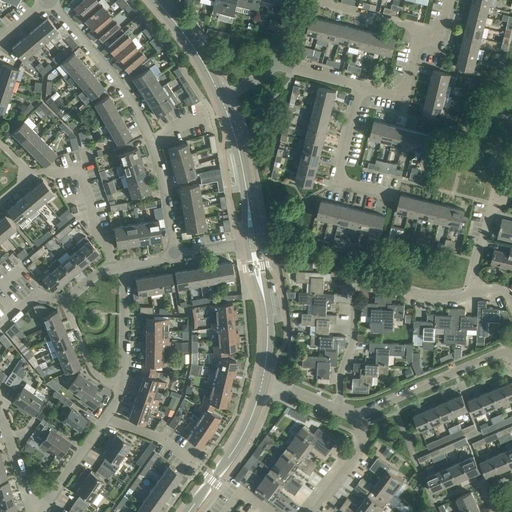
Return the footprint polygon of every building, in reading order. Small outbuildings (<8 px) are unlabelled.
[(73,16),(76,20),(98,2),(96,0),(82,0),(75,6),(79,11),(73,16)] [(115,0),(115,1),(122,9),(128,4),(124,0),(115,0)] [(214,0),(214,5),(211,14),(219,16),(218,17),(233,21),(237,5),(237,0),(214,0)] [(237,0),(237,5),(250,8),(249,11),(256,12),(258,0),(237,0)] [(368,9),(375,11),(378,0),(376,0),(370,0),(370,4),(368,9)] [(86,18),(90,23),(105,10),(98,2),(76,20),(79,24),(86,18)] [(472,2),(469,13),(487,17),(489,7),(472,2)] [(391,9),(390,14),(396,16),(400,17),(403,6),(392,4),(391,9)] [(87,33),(91,37),(112,18),(105,10),(90,23),(93,27),(87,33)] [(469,13),(467,24),(484,28),(487,17),(469,13)] [(307,34),(317,37),(322,19),(311,17),(307,34)] [(47,18),(38,25),(49,38),(50,38),(54,43),(63,36),(65,38),(64,39),(73,49),(78,44),(69,34),(61,25),(57,29),(47,18)] [(112,18),(91,37),(93,40),(100,35),(104,40),(119,26),(112,18)] [(317,37),(328,39),(332,22),(322,19),(317,37)] [(328,39),(338,42),(343,25),(332,22),(328,39)] [(467,24),(464,34),(481,38),(484,28),(467,24)] [(38,25),(30,33),(40,46),(49,38),(38,25)] [(338,42),(349,45),(353,27),(343,25),(338,42)] [(114,40),(102,50),(105,54),(111,49),(115,54),(135,37),(136,36),(129,27),(124,31),(123,32),(114,40)] [(349,45),(360,47),(364,30),(353,27),(349,45)] [(122,29),(112,37),(114,40),(123,32),(124,31),(122,29)] [(360,47),(370,50),(375,32),(364,30),(360,47)] [(217,31),(216,37),(228,40),(229,34),(217,31)] [(370,50),(381,53),(385,35),(375,32),(370,50)] [(30,33),(21,40),(31,53),(40,46),(30,33)] [(464,34),(461,44),(479,49),(481,38),(464,34)] [(150,39),(154,44),(159,40),(155,35),(150,39)] [(385,35),(381,53),(391,55),(396,38),(385,35)] [(119,58),(113,63),(116,68),(138,49),(142,45),(135,37),(115,54),(119,58)] [(31,53),(21,40),(12,48),(18,55),(23,60),(31,53)] [(461,44),(459,55),(476,59),(479,49),(461,44)] [(306,54),(305,59),(311,61),(314,51),(314,49),(309,48),(307,54),(306,54)] [(138,49),(116,68),(119,71),(126,66),(129,70),(145,57),(138,49)] [(64,56),(60,51),(52,59),(56,63),(64,56)] [(314,51),(311,61),(318,62),(320,53),(314,51)] [(61,63),(69,72),(82,61),(74,52),(61,63)] [(326,64),(332,66),(334,61),(333,60),(335,54),(329,53),(326,64)] [(474,70),(476,59),(459,55),(456,66),(459,67),(458,71),(476,75),(477,71),(474,70)] [(143,71),(132,78),(138,88),(155,76),(161,73),(155,64),(150,57),(140,65),(144,70),(143,71),(143,70),(142,70),(143,71)] [(348,64),(347,70),(354,71),(355,66),(356,62),(349,60),(348,64)] [(69,72),(76,80),(89,70),(82,61),(69,72)] [(3,63),(0,71),(0,75),(15,80),(18,69),(3,63)] [(173,71),(177,76),(182,73),(178,67),(173,71)] [(76,80),(84,89),(96,78),(89,70),(76,80)] [(430,81),(448,85),(453,87),(456,75),(433,70),(430,81)] [(182,73),(177,76),(183,86),(188,83),(182,73)] [(0,75),(0,87),(11,91),(15,80),(0,75)] [(138,88),(145,98),(162,86),(155,76),(138,88)] [(468,77),(466,83),(469,83),(468,90),(473,91),(476,81),(476,79),(468,77)] [(96,78),(84,89),(91,98),(104,87),(96,78)] [(430,81),(428,91),(445,96),(448,85),(430,81)] [(145,98),(151,107),(173,93),(167,83),(162,86),(145,98)] [(185,89),(194,103),(199,100),(190,86),(185,89)] [(0,87),(0,99),(7,102),(11,91),(0,87)] [(319,87),(316,98),(333,102),(336,91),(319,87)] [(428,91),(425,102),(443,106),(445,96),(428,91)] [(173,93),(151,107),(157,116),(174,105),(179,102),(173,93)] [(46,100),(49,104),(55,99),(51,95),(46,100)] [(94,104),(100,114),(114,105),(109,95),(94,104)] [(316,98),(313,108),(331,112),(333,102),(316,98)] [(57,113),(60,109),(64,106),(59,101),(53,108),(57,113)] [(443,106),(425,102),(423,113),(440,117),(443,106)] [(100,114),(106,124),(120,115),(114,105),(100,114)] [(313,108),(311,119),(328,123),(331,112),(313,108)] [(106,124),(111,134),(126,125),(120,115),(106,124)] [(311,119),(308,129),(326,133),(328,123),(311,119)] [(370,138),(380,141),(385,123),(374,120),(370,138)] [(12,132),(20,141),(32,129),(24,121),(12,132)] [(64,130),(67,127),(62,123),(59,125),(62,127),(58,131),(60,133),(64,130)] [(380,141),(391,143),(395,126),(385,123),(380,141)] [(126,125),(111,134),(117,144),(132,135),(126,125)] [(391,143),(402,146),(406,128),(395,126),(391,143)] [(402,146),(412,148),(417,131),(406,128),(402,146)] [(20,141),(28,149),(40,137),(32,129),(20,141)] [(308,129),(306,140),(323,144),(326,133),(308,129)] [(78,132),(80,141),(87,140),(84,131),(78,132)] [(412,148),(423,151),(427,134),(417,131),(412,148)] [(427,134),(423,151),(434,154),(438,136),(427,134)] [(28,149),(36,157),(48,145),(40,137),(28,149)] [(76,137),(69,139),(73,150),(79,148),(77,142),(76,137)] [(306,140),(303,150),(320,155),(323,144),(306,140)] [(168,148),(170,159),(190,153),(187,143),(168,148)] [(48,145),(36,157),(45,165),(57,154),(48,145)] [(119,159),(121,165),(140,158),(137,148),(125,152),(123,145),(112,150),(115,160),(119,159)] [(303,150),(300,161),(318,165),(320,155),(303,150)] [(170,159),(174,170),(193,165),(193,164),(199,162),(196,152),(190,153),(170,159)] [(121,165),(124,176),(144,169),(140,158),(121,165)] [(300,161),(298,171),(315,176),(318,165),(300,161)] [(386,166),(384,172),(395,174),(396,169),(398,163),(391,163),(387,162),(386,166)] [(193,165),(174,170),(177,181),(197,175),(193,165)] [(271,178),(276,179),(279,167),(274,165),(271,178)] [(416,180),(418,174),(419,169),(412,167),(409,178),(416,180)] [(198,173),(200,178),(210,176),(221,174),(220,168),(209,170),(198,173)] [(124,176),(128,187),(147,181),(144,169),(124,176)] [(315,176),(298,171),(295,182),(313,186),(315,176)] [(210,176),(200,178),(201,184),(211,182),(216,181),(218,192),(224,191),(221,174),(210,176)] [(102,183),(106,194),(111,193),(116,191),(112,179),(102,183)] [(43,180),(34,188),(45,200),(53,193),(43,180)] [(147,181),(128,187),(131,197),(151,191),(147,181)] [(179,187),(181,198),(201,194),(199,183),(179,187)] [(34,188),(25,195),(36,208),(37,207),(40,211),(48,205),(44,201),(45,200),(34,188)] [(181,198),(182,209),(202,206),(202,205),(209,204),(208,200),(202,201),(201,194),(181,198)] [(396,212),(407,214),(411,197),(401,194),(396,212)] [(25,195),(16,202),(27,215),(36,208),(25,195)] [(407,214),(418,217),(422,199),(411,197),(407,214)] [(418,217),(428,219),(433,202),(422,199),(418,217)] [(115,200),(109,202),(110,205),(111,211),(122,209),(120,203),(116,204),(115,200)] [(317,218),(328,220),(332,203),(321,200),(317,218)] [(27,215),(16,202),(7,210),(18,223),(27,215)] [(428,219),(439,222),(443,205),(433,202),(428,219)] [(328,220),(338,223),(342,205),(332,203),(328,220)] [(338,223),(349,225),(353,208),(342,205),(338,223)] [(443,205),(439,222),(450,225),(454,207),(443,205)] [(182,209),(184,221),(204,218),(202,206),(182,209)] [(450,225),(448,229),(459,232),(465,233),(469,217),(463,215),(465,210),(454,207),(450,225)] [(349,225),(359,228),(363,211),(353,208),(349,225)] [(359,228),(370,230),(374,213),(363,211),(359,228)] [(71,212),(61,220),(64,224),(68,220),(74,215),(71,212)] [(370,230),(368,236),(379,239),(381,233),(385,216),(374,213),(370,230)] [(5,215),(0,219),(0,227),(7,236),(16,228),(5,215)] [(204,218),(184,221),(186,232),(206,228),(204,218)] [(508,238),(511,239),(511,221),(503,219),(502,225),(501,225),(498,236),(508,238)] [(158,220),(147,221),(151,241),(162,240),(158,220)] [(147,221),(136,223),(139,243),(151,241),(147,221)] [(136,223),(124,225),(128,245),(139,243),(136,223)] [(69,224),(59,233),(63,237),(73,229),(69,224)] [(128,245),(124,225),(113,227),(117,247),(128,245)] [(401,240),(403,234),(404,228),(392,225),(389,237),(401,240)] [(417,238),(416,243),(422,245),(423,239),(424,239),(427,227),(422,226),(419,238),(417,238)] [(85,236),(76,244),(79,247),(90,260),(99,252),(89,239),(85,236)] [(50,240),(45,244),(49,249),(54,245),(50,240)] [(357,254),(363,256),(365,251),(366,247),(359,245),(357,254)] [(79,247),(70,255),(81,268),(90,260),(79,247)] [(24,248),(20,252),(24,257),(28,253),(24,248)] [(511,248),(510,254),(495,250),(491,266),(491,267),(492,264),(511,269),(511,268),(511,248)] [(39,249),(30,257),(34,262),(43,254),(39,249)] [(6,253),(0,257),(0,263),(0,264),(9,256),(6,253)] [(70,255),(61,263),(71,276),(81,268),(70,255)] [(52,271),(51,271),(62,283),(71,276),(61,263),(57,258),(48,266),(52,271)] [(231,261),(220,264),(223,280),(234,278),(231,261)] [(220,264),(208,266),(211,282),(223,280),(220,264)] [(208,266),(197,268),(200,284),(211,282),(208,266)] [(197,268),(186,270),(189,286),(200,284),(197,268)] [(189,286),(186,270),(174,272),(177,288),(189,286)] [(62,283),(51,271),(42,279),(43,279),(39,282),(45,288),(48,286),(53,291),(62,283)] [(311,283),(310,292),(323,293),(324,287),(328,287),(328,281),(331,281),(331,272),(296,271),(296,282),(311,283)] [(171,272),(159,274),(162,291),(174,289),(171,272)] [(159,274),(147,277),(150,293),(162,291),(159,274)] [(150,293),(147,277),(135,279),(137,288),(132,289),(134,299),(139,298),(138,295),(150,293)] [(314,304),(313,313),(326,314),(327,308),(331,309),(331,302),(334,302),(334,293),(323,293),(310,292),(300,292),(299,303),(314,304)] [(371,330),(382,331),(383,296),(375,295),(375,302),(362,302),(361,315),(371,315),(371,330)] [(383,296),(382,331),(393,331),(393,317),(404,317),(404,304),(391,303),(392,296),(383,296)] [(477,329),(476,335),(488,336),(488,321),(499,321),(499,324),(507,324),(507,322),(511,322),(511,319),(508,311),(499,310),(499,308),(486,308),(487,301),(478,300),(478,301),(477,316),(477,329)] [(216,310),(216,316),(236,314),(236,309),(233,309),(232,303),(210,305),(210,310),(216,310)] [(42,316),(47,328),(62,321),(57,310),(50,313),(50,312),(49,311),(49,310),(48,310),(48,309),(47,308),(46,307),(45,306),(44,305),(42,305),(40,304),(38,304),(37,304),(35,305),(34,305),(33,306),(36,315),(42,316)] [(195,307),(189,308),(191,319),(197,318),(195,307)] [(448,315),(435,314),(435,327),(445,328),(444,343),(455,343),(456,308),(449,308),(448,315)] [(465,309),(456,308),(455,343),(466,344),(467,329),(477,329),(477,316),(465,316),(465,309)] [(317,325),(316,335),(329,335),(330,323),(337,323),(337,315),(326,314),(313,313),(302,313),(302,324),(317,325)] [(211,322),(212,328),(234,326),(234,319),(237,319),(236,314),(216,316),(217,322),(211,322)] [(435,327),(435,314),(427,314),(427,321),(414,320),(413,333),(423,333),(423,349),(434,349),(435,327)] [(197,318),(191,319),(191,327),(197,327),(197,320),(201,320),(201,317),(197,318)] [(143,325),(143,330),(163,330),(168,330),(169,318),(146,318),(146,325),(143,325)] [(51,339),(67,332),(62,321),(47,328),(49,334),(44,336),(46,341),(51,339)] [(218,332),(219,339),(238,337),(238,332),(235,332),(234,326),(212,328),(212,333),(218,332)] [(146,335),(146,341),(169,342),(169,336),(163,336),(163,330),(143,330),(143,335),(146,335)] [(51,339),(56,350),(71,344),(67,332),(51,339)] [(0,336),(0,340),(6,348),(11,344),(3,334),(0,336)] [(11,338),(19,348),(24,344),(16,334),(11,338)] [(326,347),(325,356),(338,357),(338,351),(343,351),(343,345),(346,345),(346,336),(329,335),(316,335),(311,334),(311,346),(326,347)] [(207,353),(214,354),(227,354),(226,350),(237,349),(236,342),(239,342),(238,337),(219,339),(219,345),(213,345),(214,349),(207,349),(207,353)] [(143,348),(143,353),(163,353),(163,347),(169,347),(169,342),(146,341),(146,348),(143,348)] [(182,342),(175,342),(176,352),(182,352),(188,351),(188,341),(182,341),(182,342)] [(376,351),(376,363),(389,364),(389,354),(404,355),(405,344),(380,343),(370,342),(369,351),(376,351)] [(19,348),(25,355),(30,351),(27,347),(24,344),(19,348)] [(56,350),(60,361),(76,355),(71,344),(56,350)] [(30,351),(25,355),(31,363),(36,359),(33,355),(30,351)] [(143,353),(142,369),(156,371),(156,365),(169,365),(169,359),(163,359),(163,353),(143,353)] [(213,357),(212,361),(218,362),(216,369),(236,373),(237,368),(234,368),(236,361),(226,358),(227,354),(214,354),(213,357)] [(76,355),(60,361),(65,373),(81,366),(76,355)] [(338,357),(325,356),(303,355),(302,366),(317,367),(317,377),(330,378),(331,365),(338,365),(338,357)] [(31,363),(38,371),(42,369),(38,364),(36,359),(31,363)] [(353,377),(352,389),(367,389),(368,384),(373,385),(373,375),(389,376),(389,364),(354,363),(354,371),(360,371),(360,377),(353,377)] [(419,363),(413,366),(417,375),(423,372),(419,363)] [(142,369),(137,384),(157,391),(159,385),(164,387),(166,382),(154,377),(156,371),(142,369)] [(210,373),(209,378),(230,383),(232,377),(235,378),(236,373),(216,369),(215,374),(210,373)] [(4,382),(9,385),(17,375),(12,371),(4,382)] [(80,399),(86,402),(94,408),(101,397),(93,392),(96,389),(86,382),(87,380),(78,374),(72,382),(69,387),(82,396),(80,399)] [(17,375),(9,385),(14,389),(22,378),(17,375)] [(52,378),(45,383),(51,387),(55,381),(52,378)] [(213,384),(211,390),(231,395),(232,390),(229,390),(230,383),(209,378),(207,383),(213,384)] [(17,407),(21,410),(33,393),(32,393),(35,388),(27,382),(23,387),(23,386),(13,400),(19,404),(17,407)] [(138,390),(136,396),(157,404),(162,393),(157,391),(137,384),(135,389),(138,390)] [(504,385),(492,390),(498,405),(510,400),(504,385)] [(53,393),(53,395),(54,397),(56,398),(58,399),(61,394),(56,390),(54,391),(53,393)] [(205,396),(203,403),(214,408),(215,404),(225,406),(227,399),(230,400),(231,395),(211,390),(210,397),(205,396)] [(492,390),(480,395),(487,410),(498,405),(492,390)] [(33,393),(21,410),(25,413),(27,410),(33,414),(42,400),(33,393)] [(58,399),(64,403),(61,407),(68,412),(63,419),(70,424),(78,430),(86,419),(78,413),(71,408),(69,406),(73,401),(62,393),(61,394),(58,399)] [(461,395),(450,400),(456,414),(468,409),(461,395)] [(487,410),(480,395),(468,400),(475,415),(487,410)] [(131,401),(129,406),(149,413),(151,407),(156,408),(157,404),(136,396),(134,402),(131,401)] [(169,403),(167,407),(172,409),(175,410),(176,406),(179,400),(171,396),(169,403)] [(450,400),(438,405),(444,420),(456,414),(450,400)] [(203,413),(199,418),(216,429),(219,425),(216,423),(220,417),(211,412),(214,408),(203,403),(199,410),(203,413)] [(36,416),(41,420),(50,408),(45,404),(36,416)] [(438,405),(426,410),(432,425),(444,420),(438,405)] [(149,413),(129,406),(128,411),(131,412),(128,418),(145,424),(149,413)] [(167,407),(164,413),(171,415),(175,410),(172,409),(167,407)] [(291,408),(288,414),(294,417),(297,410),(291,408)] [(432,425),(426,410),(414,415),(420,430),(432,425)] [(180,419),(175,416),(175,415),(174,417),(168,425),(173,428),(179,420),(180,419)] [(43,418),(40,422),(44,425),(40,430),(41,431),(41,430),(47,434),(41,443),(56,454),(60,457),(70,443),(56,433),(59,428),(47,421),(43,418)] [(155,428),(160,431),(166,422),(161,418),(155,428)] [(191,420),(188,424),(209,438),(216,429),(199,418),(196,423),(191,420)] [(505,419),(493,424),(495,429),(507,424),(505,419)] [(474,423),(462,429),(464,433),(476,428),(474,423)] [(209,438),(188,424),(185,428),(190,431),(186,437),(203,448),(209,438)] [(495,429),(493,424),(481,429),(483,434),(495,429)] [(303,426),(293,439),(309,450),(313,446),(326,455),(332,447),(325,442),(329,436),(318,427),(314,433),(303,426)] [(508,428),(496,432),(498,437),(510,432),(508,428)] [(462,429),(450,434),(452,439),(464,433),(462,429)] [(496,432),(485,437),(487,442),(498,437),(496,432)] [(110,438),(107,442),(124,454),(131,444),(116,434),(113,440),(110,438)] [(450,434),(438,439),(440,444),(452,439),(450,434)] [(465,437),(453,442),(455,447),(468,442),(465,437)] [(485,437),(473,442),(475,447),(487,442),(485,437)] [(293,439),(286,449),(294,455),(291,457),(295,460),(299,455),(303,458),(302,460),(314,470),(318,464),(305,455),(309,450),(293,439)] [(440,444),(438,439),(427,444),(429,449),(440,444)] [(107,442),(104,446),(107,448),(103,453),(107,456),(100,465),(111,473),(113,474),(119,466),(118,464),(117,463),(124,454),(107,442)] [(453,442),(442,448),(444,452),(455,447),(453,442)] [(442,448),(430,453),(432,458),(444,452),(442,448)] [(286,449),(278,459),(294,470),(298,466),(310,475),(314,470),(302,460),(303,458),(299,455),(295,460),(291,457),(294,455),(286,449)] [(504,451),(492,457),(499,471),(511,466),(504,451)] [(136,462),(141,466),(149,455),(144,452),(136,462)] [(149,460),(146,464),(150,466),(152,463),(158,455),(155,452),(149,460)] [(430,453),(418,458),(420,463),(432,458),(430,453)] [(252,455),(248,460),(253,463),(257,458),(252,455)] [(474,456),(461,461),(468,476),(480,471),(474,456)] [(381,477),(378,482),(394,494),(404,481),(388,469),(390,466),(378,457),(369,468),(381,477)] [(499,471),(492,457),(480,462),(487,477),(499,471)] [(278,459),(271,469),(279,475),(277,477),(281,480),(285,475),(289,478),(286,481),(299,490),(303,484),(290,475),(294,470),(278,459)] [(461,461),(450,466),(456,481),(468,476),(461,461)] [(111,473),(100,465),(97,470),(108,478),(111,473)] [(169,465),(162,475),(176,484),(182,475),(169,465)] [(450,466),(438,471),(444,486),(456,481),(450,466)] [(271,469),(263,479),(279,491),(283,486),(295,495),(299,490),(286,481),(289,478),(285,475),(281,480),(277,477),(279,475),(271,469)] [(444,486),(438,471),(426,477),(432,492),(444,486)] [(83,475),(81,479),(98,491),(104,496),(108,491),(101,487),(104,481),(90,472),(86,477),(83,475)] [(162,475),(156,484),(169,494),(176,484),(162,475)] [(133,481),(137,484),(144,489),(146,487),(139,482),(141,480),(137,477),(133,481)] [(362,478),(358,483),(370,492),(368,495),(372,498),(377,492),(380,495),(378,498),(386,504),(394,494),(378,482),(374,487),(362,478)] [(78,497),(74,502),(85,510),(98,491),(81,479),(78,483),(81,485),(77,491),(80,493),(78,497)] [(279,491),(263,479),(255,489),(256,490),(265,497),(283,510),(288,505),(275,496),(279,491)] [(0,482),(0,495),(12,492),(8,480),(0,482)] [(366,497),(363,502),(376,511),(380,511),(386,504),(378,498),(380,495),(377,492),(372,498),(368,495),(370,492),(358,483),(354,488),(366,497)] [(156,484),(149,494),(162,503),(169,494),(156,484)] [(256,490),(254,493),(263,500),(265,497),(256,490)] [(0,495),(0,507),(15,503),(12,492),(0,495)] [(457,498),(462,510),(477,504),(471,492),(457,498)] [(149,494),(142,503),(154,511),(155,511),(162,503),(149,494)] [(124,495),(119,501),(123,504),(128,498),(124,495)] [(347,498),(343,503),(355,511),(376,511),(363,502),(359,507),(347,498)] [(83,511),(85,510),(74,502),(68,511),(64,509),(61,511),(83,511)] [(17,511),(15,503),(0,507),(0,511),(17,511)] [(154,511),(142,503),(135,511),(154,511)] [(344,511),(355,511),(343,503),(339,508),(344,511)]
